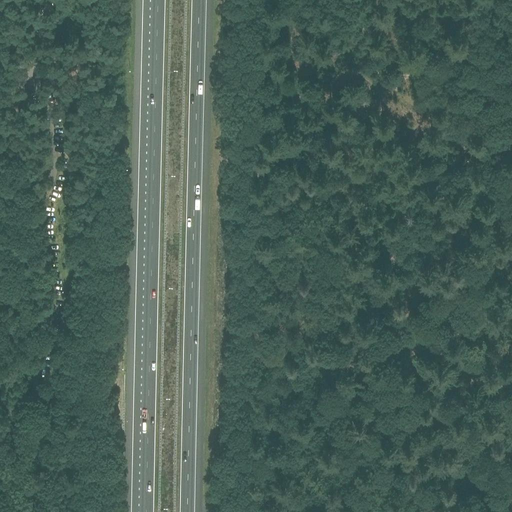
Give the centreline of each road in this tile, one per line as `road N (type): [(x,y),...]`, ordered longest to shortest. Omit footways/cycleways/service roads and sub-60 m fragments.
road 1 (track): [(338,511),(322,377),(325,248),(341,196),(324,123),(334,87),(346,64),(511,160)]
road 2 (motorway): [(156,0),(145,511)]
road 3 (motorway): [(189,511),(200,0)]
road 4 (unclassified): [(43,0),(37,81),(52,147),(44,201),(55,294),(0,477)]
